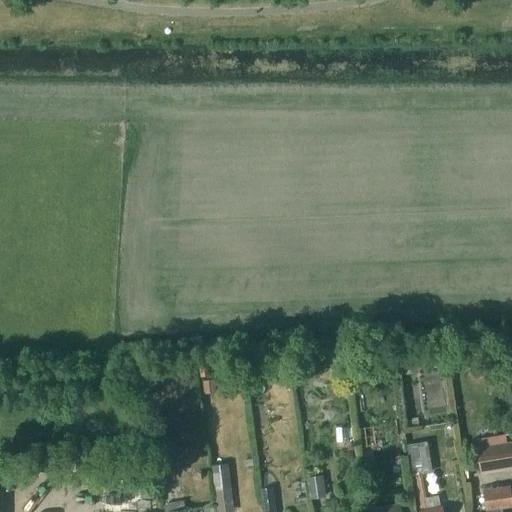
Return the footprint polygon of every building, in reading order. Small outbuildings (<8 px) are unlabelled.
[(310,356),(294,357),(294,366),(311,365),(310,356)] [(171,361),(162,363),(164,372),(173,370),(171,361)] [(467,361),(449,363),(450,371),(467,369),(467,361)] [(209,364),(199,365),(201,376),(210,375),(209,364)] [(212,379),(203,380),(204,391),(213,390),(212,379)] [(478,447),(482,472),(511,467),(511,441),(507,442),(506,435),(493,437),(495,444),(478,447)] [(428,441),(406,444),(411,475),(425,473),(423,458),(431,457),(428,441)] [(232,511),(236,511),(229,463),(211,466),(217,511),(232,511)] [(308,479),(311,499),(323,497),(320,477),(308,479)] [(502,511),(502,508),(511,505),(511,495),(510,485),(482,489),(486,511),(502,511)] [(276,511),(273,487),(260,489),(263,511),(276,511)] [(425,492),(415,494),(418,511),(422,511),(429,511),(426,496),(425,492)]
